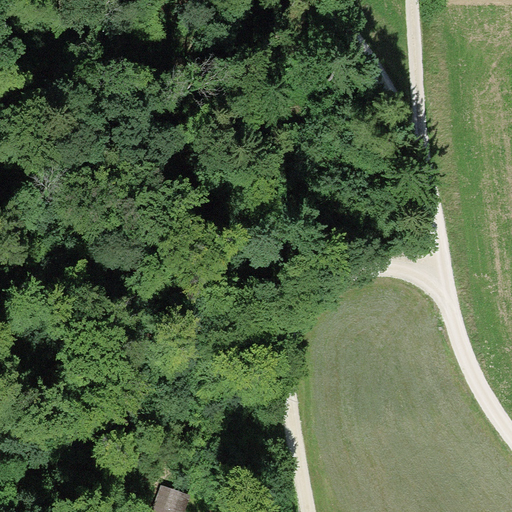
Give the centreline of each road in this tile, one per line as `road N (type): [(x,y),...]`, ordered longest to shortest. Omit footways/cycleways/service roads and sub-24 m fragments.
road 1 (track): [(511,435),(480,388),(453,318),(426,173),(414,0)]
road 2 (track): [(442,264),(346,273),(317,289),(289,325),(283,385),(304,511)]
road 3 (track): [(426,173),(393,95),(323,0)]
